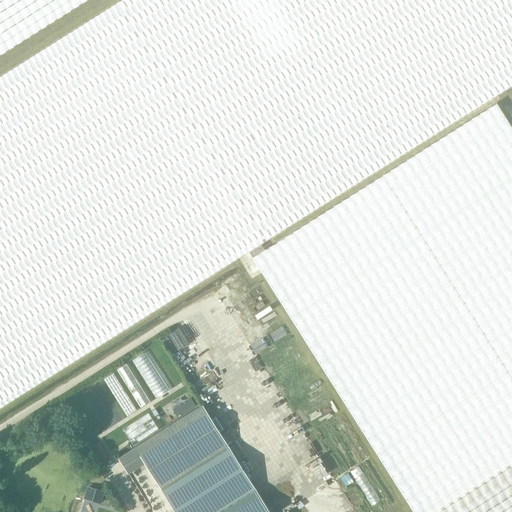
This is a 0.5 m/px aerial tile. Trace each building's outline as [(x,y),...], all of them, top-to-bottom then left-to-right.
[(0,0),(0,54),(85,0),(0,0)] [(511,0),(121,0),(0,76),(0,406),(511,84),(511,0)] [(434,511),(511,463),(511,129),(498,108),(494,102),(263,248),(260,243),(248,251),(254,261),(259,269),(413,511),(434,511)] [(294,353),(285,358),(288,363),(297,358),(294,353)] [(226,432),(221,435),(220,433),(224,430),(215,417),(211,419),(202,405),(118,459),(127,474),(144,463),(174,511),(269,511),(261,499),(246,474),(250,472),(243,461),(239,463),(227,444),(231,441),(226,432)] [(122,430),(133,446),(158,430),(148,413),(122,430)] [(283,427),(286,432),(301,424),(298,419),(283,427)] [(511,511),(511,463),(434,511),(511,511)] [(123,503),(127,500),(112,478),(108,481),(123,503)] [(325,479),(314,484),(317,490),(328,486),(325,479)]
